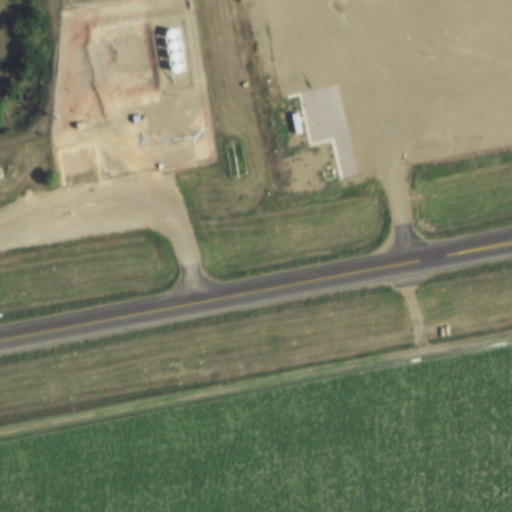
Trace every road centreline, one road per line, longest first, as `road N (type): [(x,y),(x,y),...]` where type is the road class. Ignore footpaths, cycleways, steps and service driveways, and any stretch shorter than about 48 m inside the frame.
road 1 (primary): [(0,339),(511,240)]
road 2 (track): [(0,429),(511,331)]
